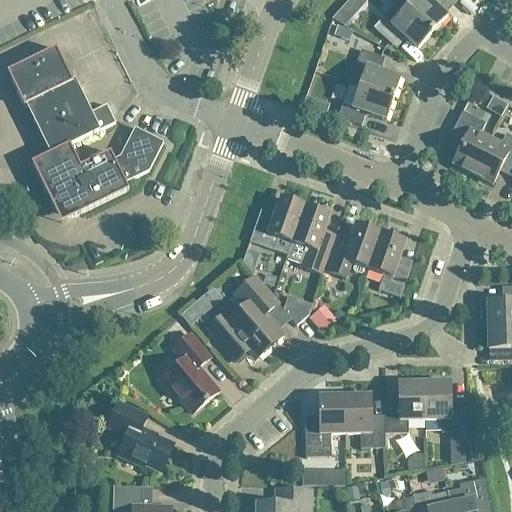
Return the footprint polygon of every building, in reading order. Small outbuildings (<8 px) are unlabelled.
[(399,0),(397,2),(405,9),(432,34),(447,18),(431,3),(434,0),(399,0)] [(382,19),(373,29),(391,46),(401,36),(417,51),(432,34),(405,9),(397,2),(382,19)] [(105,106),(90,114),(74,81),(71,82),(55,49),(21,66),(18,68),(16,71),(16,74),(17,78),(10,81),(23,108),(25,107),(49,155),(49,156),(69,146),(69,147),(114,124),(105,106)] [(379,72),(384,59),(360,51),(355,65),(365,68),(357,89),(393,100),(400,79),(379,72)] [(348,86),(341,106),(337,119),(360,127),(365,114),(385,122),(393,100),(357,89),(348,86)] [(462,113),(449,138),(462,144),(451,165),(472,175),(489,142),(479,136),(485,125),(462,113)] [(49,156),(49,155),(31,164),(36,175),(51,206),(53,209),(56,212),(58,210),(71,215),(71,217),(75,217),(78,215),(79,215),(128,191),(124,184),(148,173),(163,144),(134,129),(119,158),(113,161),(109,153),(79,168),(69,147),(69,146),(49,156)] [(499,147),(489,142),(472,175),(492,185),(502,165),(511,169),(511,138),(505,135),(499,147)] [(257,221),(249,243),(272,251),(287,257),(304,208),(280,199),(274,216),(270,226),(257,221)] [(287,257),(285,260),(299,265),(298,268),(322,276),(324,272),(336,237),(323,233),(325,226),(328,216),(304,208),(287,257)] [(336,237),(324,272),(345,280),(351,264),(367,270),(379,234),(355,226),(351,235),(350,240),(337,236),(336,237)] [(379,234),(367,270),(383,276),(377,291),(399,299),(412,263),(399,258),(404,243),(379,234)] [(246,251),(242,264),(251,275),(258,255),(246,251)] [(275,280),(264,276),(261,285),(272,289),(275,280)] [(277,306),(254,278),(234,296),(244,308),(228,322),(223,316),(206,330),(235,363),(247,353),(255,362),(283,338),(265,316),(277,306)] [(487,327),(511,326),(511,288),(507,288),(508,302),(486,303),(487,327)] [(511,326),(487,327),(488,351),(509,350),(509,362),(511,362),(511,326)] [(172,392),(192,415),(218,393),(197,370),(209,360),(189,336),(172,350),(182,362),(159,381),(170,393),(172,392)] [(424,422),(423,384),(397,385),(398,408),(384,408),(384,425),(384,435),(407,435),(407,422),(424,422)] [(449,384),(423,384),(424,422),(441,421),(441,434),(464,434),(464,407),(450,407),(449,384)] [(345,436),(344,397),(318,398),(318,427),(305,427),(305,451),(330,450),(330,436),(345,436)] [(384,435),(384,425),(370,426),(370,397),(344,397),(345,436),(359,435),(360,450),(384,449),(384,435)] [(173,446),(140,431),(147,418),(117,404),(106,428),(126,437),(117,457),(143,469),(144,466),(160,474),(173,446)] [(342,472),(321,472),(321,487),(342,487),(342,472)] [(459,490),(446,493),(449,505),(450,511),(473,511),(473,510),(489,506),(483,480),(458,486),(459,490)] [(170,511),(171,508),(141,507),(142,489),(113,488),(111,511),(170,511)] [(310,511),(311,491),(275,491),(274,505),(256,505),(255,511),(310,511)] [(431,493),(413,497),(411,497),(412,499),(414,511),(450,511),(449,505),(446,493),(432,497),(431,493)] [(414,511),(412,499),(393,503),(394,508),(381,511),(414,511)]
